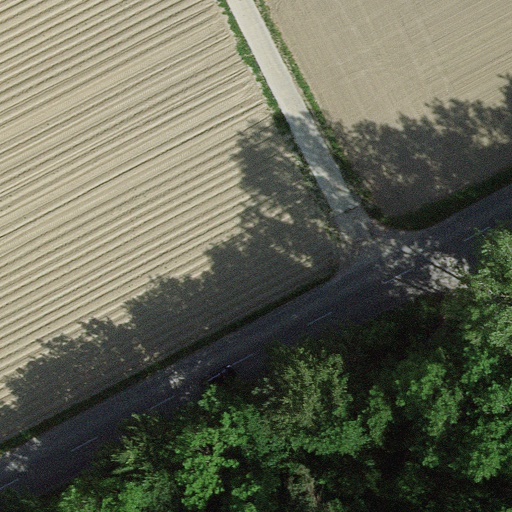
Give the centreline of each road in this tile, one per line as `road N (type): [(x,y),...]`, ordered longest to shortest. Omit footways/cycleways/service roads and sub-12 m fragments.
road 1 (unclassified): [(511,218),(0,488)]
road 2 (track): [(193,511),(492,308),(470,240)]
